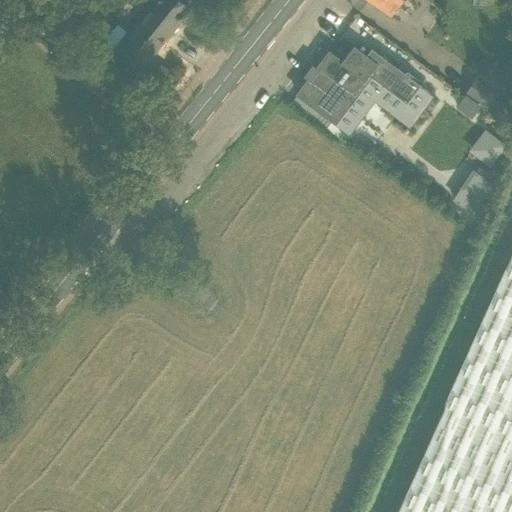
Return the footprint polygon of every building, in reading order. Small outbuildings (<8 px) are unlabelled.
[(164,41),(190,8),(179,0),(153,0),(138,20),(127,33),(117,26),(102,45),(138,73),(164,41)] [(122,0),(117,0),(109,11),(122,21),(132,7),(122,0)] [(369,0),(390,17),(403,0),(369,0)] [(329,53),(298,94),(334,121),(365,80),(329,53)] [(477,74),(464,95),(486,109),(499,88),(477,74)] [(471,119),(480,105),(464,95),(455,108),(471,119)] [(490,166),(503,148),(493,141),(497,137),(484,128),(468,149),(490,166)] [(472,169),(452,199),(476,216),(496,185),(472,169)] [(511,511),(511,255),(396,511),(511,511)]
